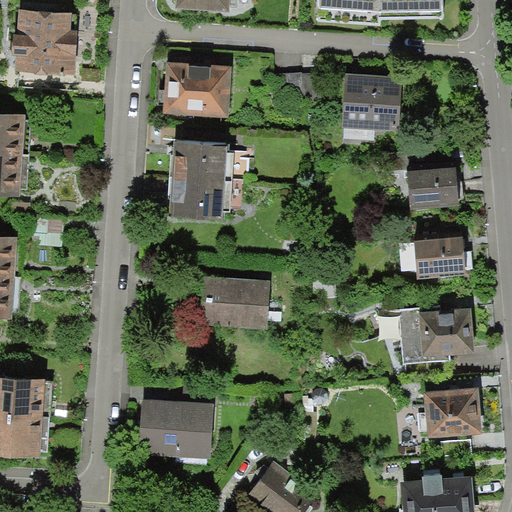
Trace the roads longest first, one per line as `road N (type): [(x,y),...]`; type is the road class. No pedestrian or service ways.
road 1 (residential): [(134,35),(101,498),(0,483)]
road 2 (residential): [(495,50),(134,35)]
road 3 (residential): [(511,251),(495,50)]
